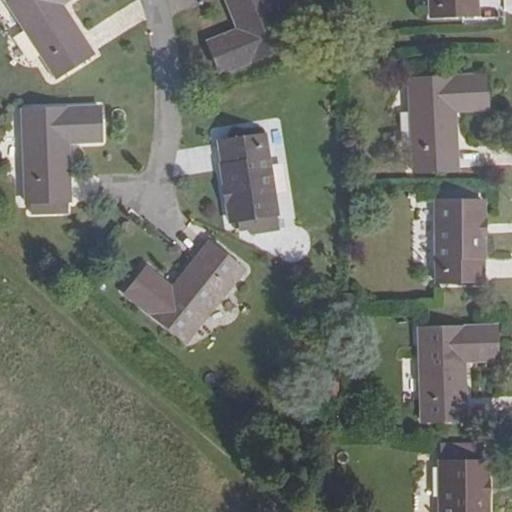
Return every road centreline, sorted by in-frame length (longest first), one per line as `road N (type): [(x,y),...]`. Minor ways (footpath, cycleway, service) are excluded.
road 1 (track): [(291,511),(0,242)]
road 2 (residential): [(160,203),(168,74),(153,0)]
